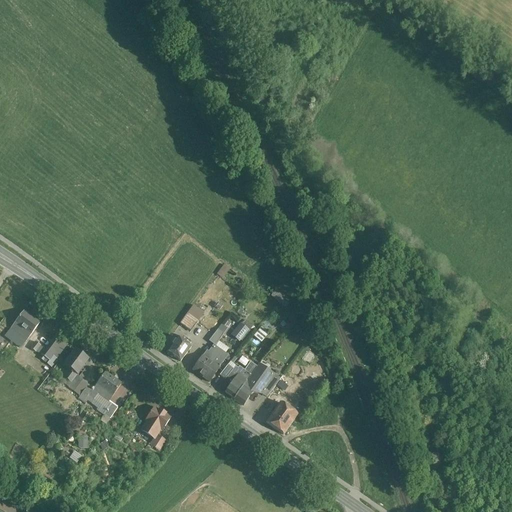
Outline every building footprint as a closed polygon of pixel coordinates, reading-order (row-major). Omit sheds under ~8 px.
[(224,265),(217,274),(222,279),(229,269),(224,265)] [(291,301),(276,290),(272,296),(287,307),(291,301)] [(24,312),(14,324),(30,336),(39,324),(24,312)] [(198,322),(187,314),(180,324),(191,332),(198,322)] [(248,329),(241,323),(232,335),(239,341),(248,329)] [(30,336),(14,324),(11,330),(26,342),(30,336)] [(262,326),(255,335),(263,342),(270,333),(262,326)] [(218,330),(209,341),(215,345),(219,340),(220,341),(221,339),(220,339),(223,334),(218,330)] [(56,337),(41,356),(49,362),(53,357),(57,361),(68,346),(56,337)] [(180,340),(177,337),(167,351),(168,352),(167,354),(172,357),(173,356),(180,361),(190,347),(188,346),(190,343),(183,337),(180,340)] [(40,346),(35,343),(30,349),(35,353),(40,346)] [(89,361),(75,351),(64,366),(69,370),(76,375),(77,376),(89,361)] [(221,362),(208,352),(204,358),(203,357),(194,370),(210,381),(219,368),(218,367),(221,362)] [(250,363),(244,371),(249,375),(250,376),(250,375),(250,376),(256,367),(250,363)] [(228,365),(219,375),(225,380),(227,378),(233,370),(228,365)] [(247,380),(234,399),(234,400),(243,406),(255,389),(262,378),(270,383),(275,376),(267,370),(265,373),(257,367),(256,367),(250,376),(250,375),(250,376),(247,380)] [(63,377),(63,378),(70,384),(76,375),(69,370),(63,377)] [(247,380),(233,370),(227,378),(232,382),(225,393),(234,399),(247,380)] [(121,385),(105,373),(93,389),(90,394),(95,398),(98,395),(108,402),(121,385)] [(262,394),(262,395),(266,398),(280,379),(275,376),(270,383),(262,394)] [(70,384),(63,378),(63,377),(60,382),(67,387),(70,384)] [(270,383),(262,378),(255,389),(262,394),(270,383)] [(88,385),(78,398),(86,404),(87,402),(88,401),(86,399),(90,394),(93,389),(88,385)] [(104,415),(111,404),(108,402),(98,395),(95,398),(90,394),(86,399),(88,401),(87,402),(104,415)] [(297,414),(281,402),(267,422),(283,434),(297,414)] [(117,409),(111,404),(104,415),(110,419),(117,409)] [(170,418),(154,407),(145,420),(147,421),(142,430),(154,438),(157,435),(160,430),(162,431),(170,418)] [(110,419),(104,415),(101,419),(107,424),(110,419)] [(166,441),(157,435),(154,438),(150,445),(159,451),(166,441)] [(80,449),(89,449),(89,437),(80,437),(80,449)]
